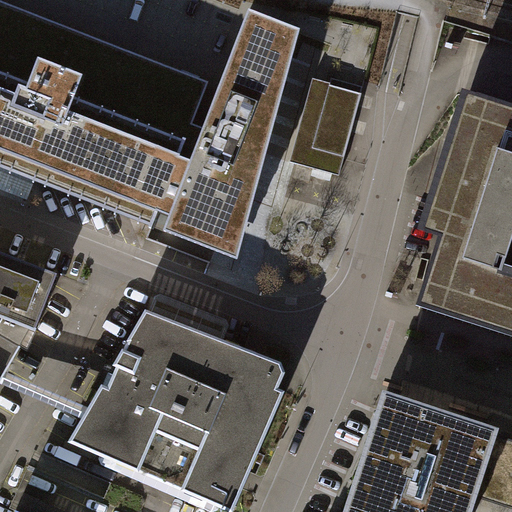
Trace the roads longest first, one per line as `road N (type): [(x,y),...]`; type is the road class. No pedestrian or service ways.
road 1 (residential): [(431,12),(347,332)]
road 2 (residential): [(347,332),(280,330),(116,260)]
road 3 (residential): [(116,260),(0,465)]
road 4 (unknown): [(395,147),(198,74)]
road 5 (residential): [(347,332),(277,511)]
road 6 (residential): [(511,384),(347,332)]
road 7 (residential): [(116,260),(0,214)]
